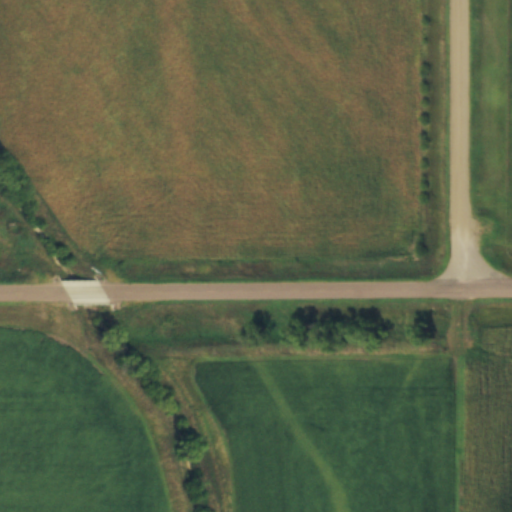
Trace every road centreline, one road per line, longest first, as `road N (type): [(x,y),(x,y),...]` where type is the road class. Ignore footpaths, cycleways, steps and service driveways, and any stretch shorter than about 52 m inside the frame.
road 1 (tertiary): [(511,285),(101,290)]
road 2 (residential): [(463,285),(461,0)]
